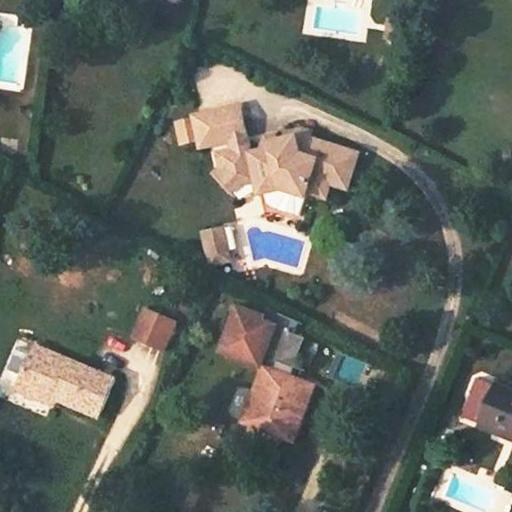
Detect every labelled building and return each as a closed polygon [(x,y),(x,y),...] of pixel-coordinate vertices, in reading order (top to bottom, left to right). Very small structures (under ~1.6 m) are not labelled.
[(382,12),(379,11),(376,31),(389,33),(392,13),(382,12)] [(265,205),(292,213),(300,188),(318,194),(323,180),(340,186),(351,151),(302,136),(243,150),(232,103),(183,114),(184,116),(169,119),(174,142),(189,139),(190,146),(222,138),(225,147),(210,151),(213,165),(208,170),(225,190),(234,182),(249,179),(252,191),(257,190),(257,193),(257,196),(258,198),(259,201),(261,203),(263,204),(265,205)] [(198,231),(206,260),(220,257),(212,228),(198,231)] [(134,341),(170,352),(180,320),(143,309),(134,341)] [(241,426),(289,445),(309,391),(287,383),(304,341),(293,336),(298,325),(267,312),(263,322),(247,315),(239,337),(229,333),(220,356),(263,373),(241,426)] [(55,402),(99,421),(115,382),(34,348),(19,387),(55,402)] [(478,425),(511,438),(511,393),(493,386),(478,425)] [(55,402),(19,387),(16,394),(52,410),(55,402)]
